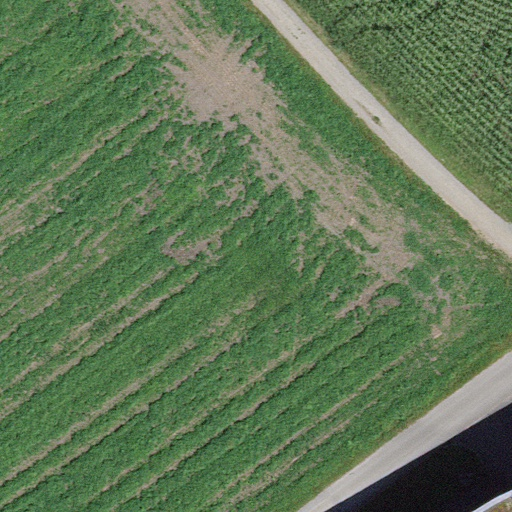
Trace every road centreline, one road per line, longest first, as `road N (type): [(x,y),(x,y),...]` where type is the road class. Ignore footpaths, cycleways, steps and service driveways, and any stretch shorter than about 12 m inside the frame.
road 1 (track): [(511,207),(356,70),(291,0)]
road 2 (track): [(297,511),(511,350)]
